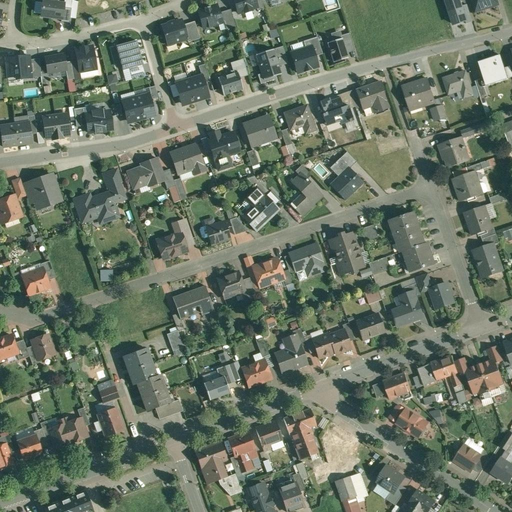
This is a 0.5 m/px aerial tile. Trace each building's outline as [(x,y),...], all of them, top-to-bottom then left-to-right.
[(233,0),(238,13),(244,11),(245,13),(252,11),(251,9),(257,7),(255,0),(233,0)] [(264,9),(261,0),(255,0),(257,7),(258,11),(264,9)] [(460,0),(443,0),(451,25),(465,21),(466,20),(462,6),(460,0)] [(472,0),(476,12),(498,5),(496,0),(472,0)] [(64,4),(43,1),(41,16),(61,19),(62,19),(64,7),(64,4)] [(467,4),(462,6),(466,20),(465,21),(466,23),(472,22),(467,4)] [(209,7),(204,8),(204,9),(205,9),(198,11),(203,28),(212,26),(214,27),(217,26),(218,24),(222,22),(219,13),(217,5),(210,7),(210,6),(209,7)] [(71,8),(64,7),(62,19),(61,19),(61,22),(69,23),(71,8)] [(231,9),(219,13),(222,22),(224,22),(227,29),(236,26),(231,9)] [(175,22),(168,24),(168,25),(162,27),(168,45),(187,39),(188,39),(183,25),(182,20),(175,22)] [(195,21),(183,25),(188,39),(187,39),(188,42),(200,38),(195,21)] [(271,31),(272,38),(280,37),(278,30),(271,31)] [(350,33),(340,36),(341,39),(342,38),(344,45),(353,43),(350,33)] [(317,37),(303,41),(306,49),(312,47),(315,57),(323,54),(317,37)] [(341,39),(328,43),(334,62),(348,58),(346,53),(344,45),(342,38),(341,39)] [(137,41),(116,46),(123,70),(129,69),(129,68),(143,65),(137,41)] [(353,43),(344,45),(346,53),(355,50),(353,43)] [(283,46),(273,49),(279,66),(288,63),(283,46)] [(87,47),(81,48),(81,49),(75,50),(77,62),(79,72),(80,72),(97,68),(93,47),(87,48),(87,47)] [(306,49),(291,53),(297,72),(304,70),(304,71),(311,69),(311,68),(318,66),(315,57),(312,47),(306,49)] [(273,49),(256,55),(262,74),(258,75),(261,84),(275,80),(273,74),(280,71),(279,66),(273,49)] [(323,54),(315,57),(318,66),(326,64),(323,54)] [(64,55),(45,58),(48,73),(66,70),(65,63),(64,55)] [(500,55),(478,62),(486,86),(508,78),(504,68),(500,55)] [(29,56),(6,58),(8,77),(16,76),(17,79),(31,78),(30,60),(29,56)] [(39,59),(30,60),(31,78),(41,77),(39,59)] [(243,59),(231,63),(233,70),(234,70),(235,73),(238,72),(240,78),(248,75),(243,59)] [(71,61),(65,63),(66,70),(68,80),(74,79),(71,63),(71,61)] [(77,62),(71,63),(74,79),(75,81),(81,80),(80,72),(79,72),(77,62)] [(210,81),(205,64),(199,66),(202,76),(205,83),(210,81)] [(143,65),(129,68),(129,69),(132,79),(146,76),(143,65)] [(233,70),(224,73),(225,76),(218,78),(224,96),(243,89),(240,78),(238,72),(235,73),(234,70),(233,70)] [(465,71),(444,78),(449,94),(461,90),(464,98),(473,95),(471,88),(465,71)] [(202,76),(189,80),(196,101),(207,97),(208,95),(205,83),(202,76)] [(487,95),(482,78),(475,81),(480,96),(480,97),(487,95)] [(189,80),(176,84),(179,96),(182,103),(184,104),(196,101),(189,80)] [(428,80),(414,84),(414,85),(403,89),(403,88),(402,88),(408,107),(425,102),(426,105),(435,102),(428,80)] [(381,82),(356,90),(362,107),(362,109),(363,109),(363,107),(374,103),(378,113),(389,109),(386,101),(387,101),(381,82)] [(176,84),(170,86),(173,98),(179,96),(176,84)] [(477,86),(471,88),(473,95),(474,98),(480,96),(477,86)] [(356,90),(356,89),(350,91),(355,107),(356,109),(362,107),(356,90)] [(350,91),(337,96),(336,97),(337,99),(340,98),(343,107),(348,105),(349,109),(355,107),(350,91)] [(149,94),(135,98),(141,119),(153,116),(154,113),(149,94)] [(135,98),(122,101),(127,121),(130,122),(141,119),(135,98)] [(337,99),(327,102),(326,99),(320,101),(324,113),(323,114),(326,125),(327,125),(326,122),(331,121),(332,123),(344,119),(346,123),(353,120),(349,109),(348,105),(343,107),(340,98),(337,99)] [(307,106),(286,113),(291,129),(304,125),(307,132),(316,129),(307,106)] [(447,117),(443,106),(436,109),(437,112),(440,120),(447,117)] [(76,127),(87,125),(85,115),(86,115),(85,108),(74,109),(76,127)] [(87,125),(88,133),(96,132),(96,134),(104,133),(104,131),(112,130),(109,111),(101,112),(101,111),(93,112),(93,114),(86,115),(85,115),(87,125)] [(67,114),(43,118),(46,139),(53,138),(53,140),(63,138),(63,136),(70,135),(67,114)] [(269,116),(244,125),(252,147),(277,138),(269,116)] [(29,122),(15,124),(17,145),(32,143),(30,134),(29,123),(29,122)] [(35,123),(29,123),(30,134),(37,133),(35,123)] [(0,126),(0,127),(1,132),(3,143),(3,147),(17,145),(15,124),(0,126)] [(476,128),(463,132),(466,139),(479,134),(476,128)] [(287,129),(281,131),(287,146),(293,144),(287,129)] [(209,140),(213,151),(220,170),(233,165),(233,164),(231,165),(227,156),(241,151),(234,133),(209,140)] [(208,136),(201,139),(207,154),(213,151),(209,140),(208,136)] [(459,139),(439,146),(442,154),(444,153),(449,168),(468,162),(463,149),(466,149),(465,147),(463,148),(459,139)] [(196,144),(171,153),(178,173),(194,168),(196,174),(206,171),(196,144)] [(255,150),(248,152),(253,167),(261,164),(255,150)] [(356,162),(347,152),(340,159),(349,168),(356,162)] [(157,157),(140,163),(141,167),(128,172),(134,188),(149,183),(150,186),(165,181),(166,180),(162,171),(157,157)] [(342,177),(333,186),(331,184),(330,185),(345,201),(364,183),(349,168),(340,159),(332,166),(342,177)] [(481,163),(467,168),(469,173),(475,171),(475,172),(484,169),(481,163)] [(312,175),(302,165),(296,170),(300,175),(302,173),(307,179),(312,175)] [(169,168),(162,171),(166,180),(165,181),(168,188),(175,185),(173,180),(169,168)] [(118,170),(103,175),(108,188),(109,188),(120,184),(122,183),(118,170)] [(469,173),(453,179),(461,202),(483,194),(475,172),(475,171),(469,173)] [(52,173),(30,181),(34,193),(32,194),(35,201),(35,203),(39,205),(48,202),(52,204),(61,201),(52,173)] [(307,179),(302,173),(300,175),(293,182),(304,194),(293,205),(292,203),(290,204),(295,209),(295,208),(301,215),(323,195),(307,179)] [(271,191),(256,176),(248,178),(258,188),(259,188),(266,196),(271,191)] [(187,198),(180,177),(173,180),(175,185),(181,201),(187,198)] [(21,178),(12,180),(18,198),(27,195),(23,183),(21,178)] [(30,181),(23,183),(27,195),(30,203),(35,201),(32,194),(34,193),(30,181)] [(111,193),(101,196),(101,197),(90,201),(88,195),(74,199),(81,220),(90,217),(89,215),(97,213),(100,224),(112,220),(109,212),(116,210),(114,203),(125,200),(120,184),(109,188),(111,193)] [(266,196),(259,188),(258,188),(247,198),(248,199),(249,198),(256,205),(245,216),(257,230),(279,209),(266,196)] [(505,193),(490,198),(492,205),(507,199),(505,193)] [(14,195),(0,200),(0,216),(2,223),(21,217),(14,195)] [(485,206),(465,213),(473,236),(492,229),(489,220),(484,207),(485,207),(485,206)] [(415,213),(391,221),(391,222),(392,221),(396,231),(394,231),(394,232),(396,232),(399,241),(397,241),(397,242),(399,242),(402,251),(401,252),(404,251),(425,244),(415,213)] [(249,230),(237,217),(231,219),(236,234),(249,230)] [(192,238),(185,219),(177,222),(181,232),(182,232),(185,241),(192,238)] [(207,227),(210,236),(212,244),(230,238),(225,221),(207,227)] [(206,225),(201,227),(200,229),(202,237),(205,238),(210,236),(207,227),(206,225)] [(374,225),(361,229),(365,242),(378,237),(374,225)] [(185,241),(182,232),(181,232),(168,237),(166,236),(161,238),(160,240),(163,248),(160,249),(163,259),(166,258),(167,259),(172,257),(173,255),(188,250),(185,241)] [(352,233),(343,236),(344,236),(339,238),(339,237),(329,240),(333,252),(335,252),(338,262),(337,263),(341,275),(350,272),(350,271),(354,269),(355,270),(363,267),(359,253),(360,253),(360,252),(359,252),(358,249),(356,248),(356,246),(352,233)] [(497,234),(483,239),(486,247),(494,244),(494,245),(500,243),(497,234)] [(199,249),(201,256),(223,250),(222,243),(199,249)] [(425,244),(404,251),(404,252),(406,252),(409,262),(407,262),(408,263),(409,262),(412,272),(411,272),(411,273),(435,265),(428,243),(425,244)] [(316,244),(290,254),(290,255),(295,270),(296,271),(305,268),(308,276),(325,270),(316,244)] [(486,247),(474,251),(478,261),(479,261),(484,276),(483,276),(483,277),(495,273),(494,271),(496,271),(495,270),(501,268),(502,271),(503,270),(494,245),(494,244),(486,247)] [(295,270),(290,255),(284,257),(288,270),(289,272),(295,270)] [(387,257),(368,263),(373,276),(391,269),(387,257)] [(268,263),(263,264),(262,263),(252,267),(260,287),(284,279),(282,272),(277,258),(268,261),(268,262),(268,263)] [(55,277),(49,260),(40,263),(42,269),(43,268),(47,280),(55,277)] [(260,287),(252,267),(247,269),(250,277),(254,289),(260,287)] [(42,269),(22,275),(29,294),(36,291),(37,292),(46,289),(47,288),(49,287),(47,280),(43,268),(42,269)] [(112,271),(100,270),(100,281),(112,281),(112,271)] [(289,272),(288,270),(282,272),(284,279),(286,285),(293,283),(289,272)] [(238,272),(217,279),(224,297),(232,294),(233,295),(242,292),(245,291),(241,280),(238,272)] [(429,273),(416,278),(418,283),(418,285),(431,281),(429,273)] [(250,277),(241,280),(245,291),(242,292),(244,298),(256,294),(254,289),(250,277)] [(431,281),(418,285),(421,293),(430,290),(439,287),(436,279),(431,281)] [(418,283),(405,288),(407,294),(415,292),(417,298),(422,296),(421,293),(418,285),(418,283)] [(439,287),(430,290),(437,308),(454,302),(447,284),(439,287)] [(205,285),(172,297),(178,313),(180,319),(184,318),(182,315),(199,309),(200,312),(201,312),(202,314),(214,310),(205,285)] [(377,288),(364,293),(369,305),(381,300),(377,288)] [(407,294),(403,296),(408,308),(405,309),(405,307),(391,312),(397,328),(424,319),(417,298),(415,292),(407,294)] [(178,313),(172,315),(178,330),(187,327),(184,318),(180,319),(178,313)] [(378,314),(356,323),(362,340),(385,332),(378,314)] [(274,318),(265,321),(268,328),(276,325),(274,318)] [(354,340),(348,323),(342,325),(344,332),(345,332),(349,342),(354,340)] [(220,329),(203,335),(207,348),(224,342),(220,329)] [(306,344),(300,329),(293,331),(294,336),(297,335),(300,346),(306,344)] [(178,330),(167,334),(173,350),(183,347),(178,330)] [(344,332),(329,338),(334,352),(335,354),(351,348),(349,342),(345,332),(344,332)] [(48,334),(31,340),(33,345),(38,359),(55,354),(48,334)] [(314,341),(311,334),(304,337),(310,353),(316,351),(313,341),(314,341)] [(12,335),(0,338),(0,357),(16,352),(18,352),(14,341),(12,335)] [(300,346),(297,335),(294,336),(283,340),(283,341),(286,340),(289,349),(276,354),(282,372),(307,364),(300,346)] [(314,341),(313,341),(316,351),(319,358),(334,352),(329,338),(328,336),(314,341)] [(263,337),(256,340),(262,357),(269,354),(263,337)] [(23,338),(14,341),(18,352),(16,352),(19,359),(29,356),(26,347),(23,338)] [(33,345),(26,347),(29,356),(32,364),(39,362),(38,359),(33,345)] [(499,345),(487,349),(491,360),(495,359),(497,363),(504,361),(502,354),(499,345)] [(146,348),(123,356),(133,384),(137,383),(154,377),(151,370),(153,369),(148,355),(146,356),(144,349),(146,349),(146,348)] [(511,365),(511,364),(507,352),(502,354),(504,361),(507,371),(511,369),(511,365)] [(452,356),(419,369),(425,385),(450,376),(460,404),(468,401),(465,391),(460,377),(454,362),(452,356)] [(465,357),(454,362),(460,377),(466,374),(465,370),(469,368),(465,357)] [(469,368),(465,370),(466,374),(474,395),(479,393),(482,401),(502,393),(499,385),(504,383),(497,363),(495,359),(491,360),(469,368)] [(264,360),(246,367),(249,373),(245,374),(249,385),(270,378),(264,360)] [(216,368),(219,377),(224,375),(227,383),(234,381),(228,364),(216,368)] [(405,373),(384,381),(388,393),(390,399),(391,399),(404,394),(406,400),(413,397),(411,392),(411,391),(405,373)] [(154,377),(137,383),(147,410),(155,407),(170,402),(170,401),(167,402),(165,396),(167,395),(162,381),(160,382),(158,375),(154,377)] [(227,383),(224,375),(219,377),(204,382),(210,399),(230,392),(227,383)] [(384,382),(372,386),(376,397),(388,393),(384,382)] [(114,386),(99,391),(103,402),(118,396),(114,386)] [(436,396),(424,399),(426,406),(437,403),(436,396)] [(170,402),(155,407),(159,418),(183,410),(179,399),(170,402)] [(396,406),(389,417),(398,423),(405,412),(396,406)] [(83,407),(77,409),(79,417),(81,417),(84,425),(89,423),(83,407)] [(115,407),(98,414),(105,435),(123,429),(115,407)] [(311,409),(298,414),(304,430),(312,427),(317,425),(311,409)] [(428,423),(407,410),(405,412),(398,423),(397,424),(418,438),(420,436),(424,435),(427,429),(427,425),(428,423)] [(439,411),(431,413),(440,423),(442,423),(439,411)] [(298,414),(284,419),(290,435),(291,435),(304,430),(298,414)] [(79,417),(69,421),(68,417),(63,419),(71,441),(87,436),(84,425),(81,417),(79,417)] [(46,419),(40,422),(42,428),(46,439),(51,437),(48,429),(49,428),(46,419)] [(49,428),(48,429),(51,437),(55,447),(71,441),(63,419),(58,420),(59,425),(49,428)] [(276,422),(256,429),(263,446),(271,443),(283,439),(276,422)] [(357,437),(338,425),(328,441),(338,448),(336,451),(344,456),(345,456),(357,437)] [(304,430),(291,435),(294,441),(312,434),(314,432),(312,427),(304,430)] [(42,428),(33,431),(35,434),(40,448),(48,445),(46,439),(42,428)] [(511,432),(510,431),(500,446),(507,451),(511,444),(511,432)] [(249,432),(229,439),(236,457),(236,456),(245,453),(255,449),(249,432)] [(9,434),(1,436),(4,444),(6,443),(10,454),(15,452),(9,434)] [(35,434),(25,438),(23,437),(19,439),(18,440),(17,440),(24,459),(32,456),(40,454),(39,453),(42,452),(40,448),(35,434)] [(312,434),(294,441),(301,459),(318,452),(312,434)] [(220,442),(195,451),(202,469),(202,468),(208,484),(227,477),(227,476),(221,462),(227,459),(220,442)] [(1,444),(0,444),(0,465),(1,465),(2,468),(13,464),(10,454),(6,443),(4,444),(2,445),(1,444)] [(271,443),(263,446),(265,452),(273,449),(271,443)] [(481,455),(465,445),(462,450),(459,450),(457,454),(457,457),(454,461),(471,472),(473,469),(481,456),(481,455)] [(484,450),(481,455),(481,456),(473,469),(481,473),(490,460),(487,452),(484,450)] [(336,451),(329,464),(332,475),(342,460),(344,456),(336,451)] [(245,453),(236,456),(242,472),(254,468),(250,456),(246,457),(245,453)] [(511,478),(511,465),(501,458),(491,473),(508,484),(511,478)] [(270,460),(263,461),(267,472),(273,471),(270,460)] [(342,460),(332,475),(333,478),(335,482),(342,479),(341,476),(348,464),(342,460)] [(308,476),(303,462),(296,465),(299,473),(301,479),(308,476)] [(328,463),(316,467),(315,469),(320,483),(333,478),(332,475),(329,464),(328,463)] [(405,478),(387,466),(377,482),(392,492),(394,493),(400,484),(405,478)] [(301,479),(299,473),(292,475),(295,483),(296,483),(299,492),(305,490),(301,479)] [(237,477),(230,480),(229,475),(227,476),(227,477),(229,476),(233,486),(228,488),(231,496),(242,492),(237,477)] [(342,479),(335,482),(342,502),(356,497),(349,477),(342,479)] [(263,483),(248,488),(255,507),(271,501),(269,496),(268,496),(263,483)] [(294,483),(281,488),(279,488),(287,511),(290,511),(303,508),(303,507),(304,507),(299,492),(296,483),(295,483),(294,483)] [(400,484),(394,493),(392,492),(387,500),(396,506),(407,489),(400,484)] [(93,511),(83,485),(41,502),(44,511),(93,511)] [(418,490),(409,504),(405,511),(401,509),(399,511),(428,511),(435,502),(418,490)] [(271,501),(255,507),(256,511),(273,511),(272,507),(273,507),(271,501)]
